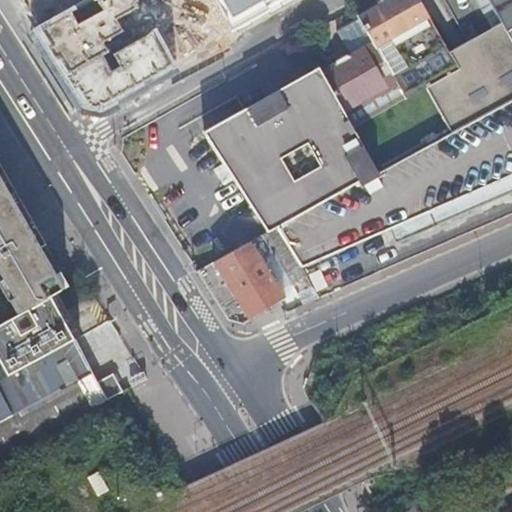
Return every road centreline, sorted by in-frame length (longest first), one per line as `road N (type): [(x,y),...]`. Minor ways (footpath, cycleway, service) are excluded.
road 1 (residential): [(62,152),(329,0)]
road 2 (tertiary): [(239,367),(511,240)]
road 3 (secondary): [(62,152),(182,349)]
road 4 (secondary): [(324,511),(255,381),(239,367)]
road 5 (secondary): [(206,389),(283,511)]
road 6 (secondary): [(0,49),(62,152)]
